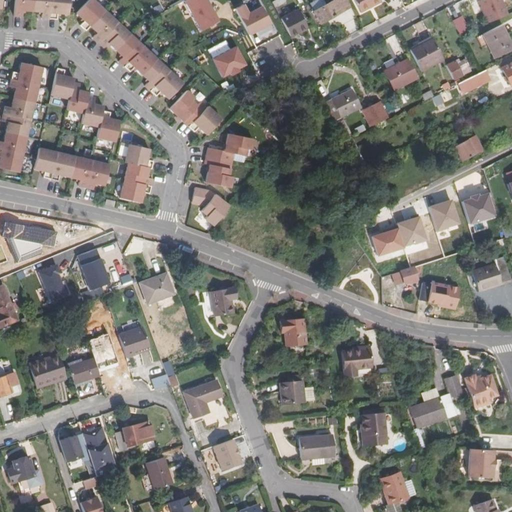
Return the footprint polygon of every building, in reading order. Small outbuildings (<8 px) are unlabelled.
[(15,0),(14,16),(22,16),(22,10),(42,12),(41,18),(57,19),(57,13),(68,14),(69,0),(15,0)] [(160,91),(168,99),(183,83),(93,0),(87,0),(76,13),(84,20),(80,25),(85,30),(90,26),(97,32),(92,37),(104,48),(108,43),(123,56),(118,61),(130,72),(134,67),(149,81),(145,85),(156,96),(160,91)] [(185,0),(198,31),(218,23),(208,0),(185,0)] [(334,0),(324,6),(320,0),(316,0),(308,5),(312,12),(311,13),(318,25),(343,10),(337,0),(334,0)] [(337,0),(343,10),(349,7),(345,0),(337,0)] [(380,1),(379,0),(352,0),(359,12),(380,1)] [(481,0),(477,2),(486,23),(505,15),(499,0),(481,0)] [(262,5),(249,11),(245,3),(234,8),(254,48),(278,36),(262,5)] [(295,10),(279,19),(289,37),(305,29),(295,10)] [(458,17),(451,20),(458,34),(465,31),(458,17)] [(499,26),(481,34),(493,59),(510,51),(499,26)] [(419,71),(441,60),(430,39),(408,49),(419,71)] [(247,67),(236,45),(229,49),(225,40),(207,49),(222,79),(247,67)] [(444,65),(451,80),(469,71),(463,59),(458,61),(456,59),(444,65)] [(406,60),(383,72),(392,91),(416,79),(406,60)] [(511,82),(511,60),(500,67),(508,85),(511,82)] [(0,167),(18,172),(42,67),(21,62),(19,73),(13,72),(9,87),(15,88),(11,107),(5,106),(1,121),(8,122),(3,142),(0,140),(0,167)] [(73,82),(74,78),(63,76),(64,70),(56,68),(50,95),(68,99),(72,82),(73,82)] [(482,83),(477,73),(462,80),(466,90),(482,83)] [(66,109),(83,113),(87,96),(88,92),(78,90),(79,84),(73,82),(72,82),(68,99),(66,109)] [(330,100),(339,119),(359,108),(350,89),(330,100)] [(187,90),(169,108),(177,116),(180,119),(194,132),(198,127),(206,135),(220,119),(207,105),(207,107),(201,101),(197,105),(192,100),(195,97),(187,90)] [(436,107),(444,102),(440,94),(431,98),(436,107)] [(102,110),(103,106),(93,104),(94,98),(87,96),(83,113),(81,122),(98,126),(102,110)] [(361,110),(369,127),(385,119),(377,102),(361,110)] [(114,141),(119,121),(108,118),(110,112),(102,110),(98,126),(96,137),(114,141)] [(342,141),(351,137),(343,121),(334,125),(342,141)] [(209,165),(205,182),(230,188),(232,177),(228,176),(233,153),(244,156),(246,149),(250,150),(252,139),(228,133),(224,150),(207,147),(204,164),(209,165)] [(459,162),(476,153),(468,139),(452,148),(459,162)] [(128,144),(124,162),(127,163),(148,168),(151,168),(153,161),(146,159),(149,149),(128,144)] [(69,177),(74,156),(56,152),(38,148),(33,168),(44,171),(43,177),(58,181),(59,174),(69,177)] [(78,185),(85,187),(91,160),(74,156),(69,177),(79,179),(78,185)] [(109,163),(91,160),(85,187),(93,189),(94,182),(104,184),(109,163)] [(148,168),(127,163),(119,198),(140,203),(142,192),(149,193),(152,178),(146,177),(148,168)] [(213,225),(228,206),(210,191),(194,187),(191,203),(203,205),(204,206),(201,211),(207,215),(204,218),(213,225)] [(383,208),(391,204),(387,196),(379,200),(383,208)] [(501,239),(493,242),(495,248),(503,246),(501,239)] [(99,249),(76,254),(85,290),(107,284),(99,249)] [(470,272),(477,292),(499,285),(508,282),(502,262),(470,272)] [(36,271),(49,303),(69,295),(55,263),(36,271)] [(394,287),(416,280),(412,267),(390,274),(391,275),(394,287)] [(166,276),(140,285),(147,304),(174,296),(166,276)] [(1,284),(0,284),(0,326),(16,320),(12,310),(1,284)] [(453,306),(455,293),(448,292),(449,289),(427,285),(424,301),(453,308),(453,306)] [(42,306),(49,304),(42,287),(36,289),(42,306)] [(84,300),(100,295),(98,287),(81,292),(84,300)] [(210,291),(215,316),(234,313),(231,299),(235,298),(233,287),(210,291)] [(126,291),(112,297),(117,310),(131,304),(126,291)] [(463,295),(455,293),(453,306),(460,307),(463,295)] [(306,346),(303,319),(280,322),(280,334),(284,334),(285,348),(306,346)] [(139,348),(140,352),(151,348),(144,326),(120,334),(127,356),(136,353),(135,350),(139,348)] [(98,331),(88,334),(91,344),(101,341),(98,331)] [(360,351),(353,352),(342,353),(344,376),(357,374),(357,370),(374,368),(371,346),(360,348),(360,351)] [(57,355),(24,365),(32,389),(65,378),(57,355)] [(100,375),(94,358),(68,366),(73,384),(100,375)] [(112,363),(103,365),(108,381),(117,378),(112,363)] [(461,388),(460,384),(455,371),(443,375),(449,393),(461,390),(461,388)] [(0,394),(11,391),(9,385),(17,383),(14,372),(0,376),(0,394)] [(166,373),(151,378),(154,388),(169,383),(166,373)] [(481,401),(490,398),(497,396),(490,375),(480,378),(476,380),(475,378),(474,375),(464,378),(465,383),(466,386),(461,388),(461,390),(465,401),(471,399),(474,408),(483,406),(481,401)] [(175,377),(169,379),(172,389),(179,386),(175,377)] [(186,392),(195,418),(208,412),(205,402),(221,395),(216,380),(186,392)] [(283,394),(284,407),(305,404),(302,382),(280,385),(281,394),(283,394)] [(426,402),(442,397),(439,388),(423,393),(426,402)] [(442,397),(426,402),(412,407),(419,427),(449,418),(442,397)] [(361,425),(363,443),(387,441),(384,410),(373,411),(373,415),(363,416),(364,424),(361,425)] [(155,440),(151,423),(123,428),(123,431),(115,433),(119,451),(127,450),(127,449),(130,449),(129,445),(155,440)] [(102,428),(82,434),(88,450),(91,459),(96,476),(97,477),(104,475),(102,467),(113,464),(102,428)] [(88,450),(82,434),(82,433),(57,441),(64,463),(81,457),(82,462),(91,459),(88,450)] [(334,437),(299,440),(301,462),(336,459),(334,437)] [(471,448),(470,477),(493,478),(494,469),(495,469),(496,459),(494,459),(494,450),(481,449),(471,448)] [(496,451),(494,458),(505,460),(506,453),(496,451)] [(10,483),(17,481),(25,478),(28,489),(43,484),(38,470),(32,472),(28,457),(12,462),(14,468),(6,470),(10,483)] [(147,463),(155,488),(173,483),(164,457),(147,463)] [(390,506),(399,503),(410,499),(400,472),(380,480),(390,506)] [(96,476),(83,480),(86,488),(99,484),(97,477),(96,476)] [(85,490),(86,498),(96,496),(94,488),(85,490)] [(102,511),(97,496),(80,502),(83,511),(102,511)] [(191,511),(186,498),(170,503),(172,511),(191,511)] [(496,511),(492,499),(474,505),(476,511),(496,511)] [(45,511),(53,511),(51,503),(44,506),(45,511)] [(402,511),(399,503),(390,506),(388,507),(389,511),(402,511)]
